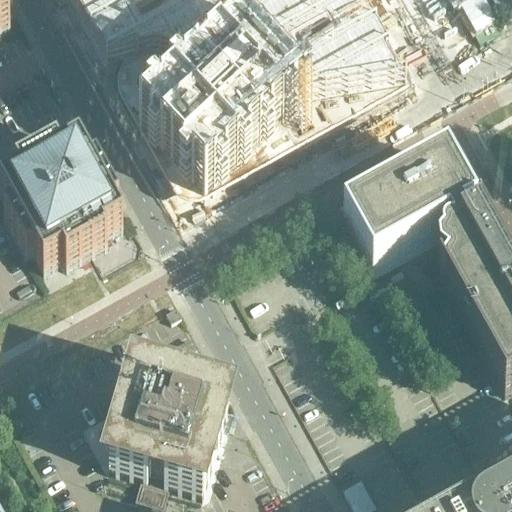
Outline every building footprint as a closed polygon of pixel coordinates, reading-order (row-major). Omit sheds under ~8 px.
[(0,0),(0,38),(10,33),(0,14),(0,12),(6,10),(0,0)] [(409,98),(354,0),(61,0),(138,139),(205,210),(409,98)] [(122,237),(112,218),(118,214),(96,173),(89,177),(79,157),(60,168),(56,162),(15,185),(18,191),(0,201),(0,203),(10,221),(4,224),(26,265),(29,264),(32,262),(43,281),(62,271),(66,277),(85,266),(89,264),(92,263),(107,254),(103,248),(123,237),(122,237)] [(511,289),(479,229),(478,229),(477,230),(478,232),(469,237),(467,233),(465,230),(474,225),(476,224),(446,171),(419,186),(412,190),(390,202),(385,205),(382,207),(375,211),(369,214),(343,228),(372,281),(448,239),(450,243),(452,246),(450,246),(449,246),(447,247),(445,248),(443,250),(442,252),(441,254),(441,255),(441,257),(442,259),(437,265),(444,279),(444,286),(442,287),(439,282),(438,283),(450,304),(458,319),(463,328),(468,337),(473,346),(474,348),(475,350),(478,355),(482,362),(483,364),(484,366),(489,375),(493,383),(498,392),(503,401),(504,403),(511,398),(511,289)] [(341,274),(327,282),(337,299),(351,291),(341,274)] [(181,324),(176,314),(166,319),(171,329),(181,324)] [(169,354),(180,374),(203,362),(192,342),(169,354)] [(218,451),(229,413),(190,402),(189,407),(176,403),(172,402),(174,397),(136,386),(124,424),(129,425),(125,442),(119,441),(109,479),(147,490),(148,485),(152,486),(153,491),(152,491),(151,492),(151,493),(151,494),(151,495),(151,496),(151,497),(152,498),(154,498),(155,498),(156,498),(157,498),(158,497),(159,496),(159,495),(159,494),(159,493),(159,492),(161,489),(165,490),(164,495),(202,506),(213,468),(208,466),(212,449),(218,451)] [(361,486),(342,496),(350,511),(370,511),(374,510),(361,486)] [(511,511),(511,494),(497,502),(494,498),(492,494),(479,501),(482,505),(484,510),(479,511),(511,511)]
